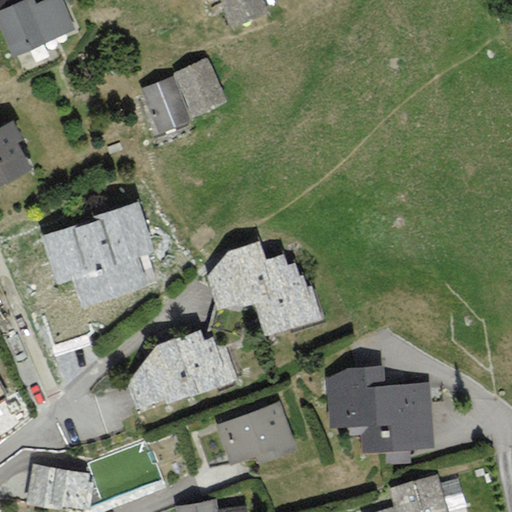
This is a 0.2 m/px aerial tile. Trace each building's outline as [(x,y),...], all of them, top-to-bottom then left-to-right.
[(38,0),(31,0),(1,15),(20,55),(57,37),(38,0)] [(268,0),(225,0),(237,26),(273,11),(268,0)] [(214,60),(181,74),(198,117),(232,103),(214,60)] [(177,77),(144,91),(162,134),(195,121),(177,77)] [(18,122),(0,131),(0,190),(42,168),(18,122)] [(126,226),(71,244),(84,283),(139,265),(126,226)] [(230,251),(208,275),(217,308),(253,303),(265,336),(325,319),(313,285),(307,287),(304,275),(300,276),(296,262),(288,264),(286,253),(267,260),(261,241),(230,251)] [(251,314),(219,309),(212,336),(247,343),(251,314)] [(160,346),(130,386),(141,413),(172,403),(175,408),(245,385),(226,340),(211,346),(206,330),(160,346)] [(391,367),(334,371),(338,438),(368,436),(369,452),(441,448),(438,385),(392,388),(391,367)] [(0,444),(34,421),(18,393),(11,397),(0,379),(0,444)] [(285,405),(222,428),(239,474),(302,451),(285,405)] [(98,476),(39,468),(34,503),(93,511),(98,476)] [(400,511),(394,511),(453,511),(443,477),(395,491),(400,511)] [(221,511),(220,503),(181,508),(181,511),(253,511),(253,508),(225,511),(221,511)]
